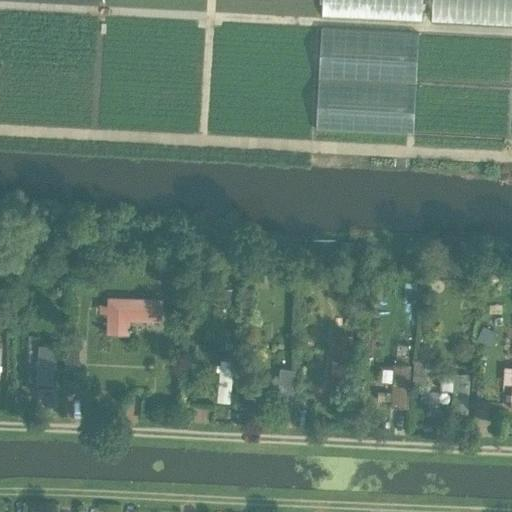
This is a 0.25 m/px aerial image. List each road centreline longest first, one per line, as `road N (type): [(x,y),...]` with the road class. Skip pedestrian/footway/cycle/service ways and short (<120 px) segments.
road 1 (track): [(511,159),(0,132)]
road 2 (track): [(0,5),(511,32)]
road 3 (track): [(511,454),(0,429)]
road 4 (track): [(419,511),(0,492)]
road 5 (track): [(212,0),(202,143)]
